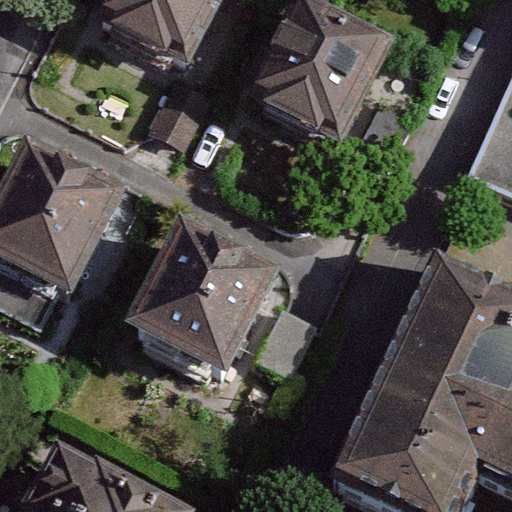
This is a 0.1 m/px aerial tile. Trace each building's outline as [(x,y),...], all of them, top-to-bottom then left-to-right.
[(189,99),(237,0),(117,0),(94,49),(112,58),(107,66),(165,94),(168,88),(189,99)] [(341,178),(394,70),(298,22),(246,128),(264,137),(259,146),(317,174),(320,167),(341,178)] [(186,169),(214,113),(177,95),(150,151),(186,169)] [(0,298),(69,333),(125,224),(23,172),(0,217),(0,298)] [(280,306),(177,254),(121,365),(224,417),(280,306)] [(511,511),(511,310),(438,278),(340,502),(363,511),(477,511),(482,502),(504,511),(511,511)] [(320,345),(286,327),(259,379),(293,397),(320,345)] [(132,504),(64,468),(40,511),(155,511),(134,501),(132,504)]
